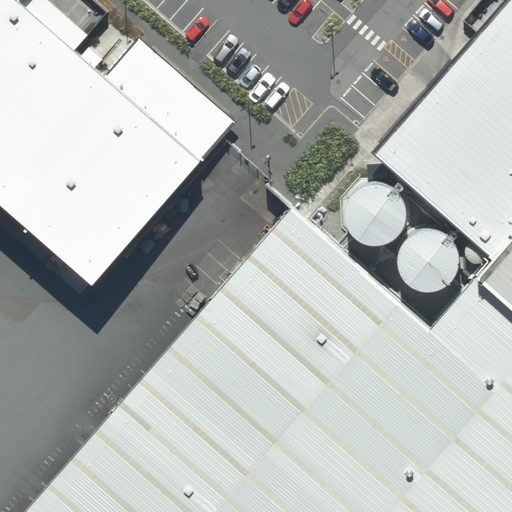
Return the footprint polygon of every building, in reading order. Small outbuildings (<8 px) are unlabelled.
[(0,0),(0,202),(85,278),(236,108),(113,0),(0,0)] [(511,0),(505,0),(371,151),(489,256),(511,230),(511,0)] [(368,176),(365,177),(362,178),(360,179),(357,180),(355,181),(353,183),(351,185),(349,186),(348,189),(346,191),(345,193),(344,196),(343,198),(342,201),(342,203),(342,206),(342,209),(342,211),(343,214),(344,216),(345,219),(346,221),(347,223),(349,225),(351,227),(353,229),(355,231),(357,232),(359,233),(362,234),(364,235),(367,236),(369,236),(372,236),(375,236),(377,236),(380,235),(382,235),(385,234),(387,232),(389,231),(391,229),(393,228),(395,226),(397,224),(398,221),(400,219),(401,217),(401,214),(402,212),(402,209),(402,206),(402,204),(402,201),(401,198),(401,196),(400,194),(399,191),(397,189),(396,187),(394,185),(392,183),(390,181),(388,180),(385,179),(383,178),(380,177),(378,176),(375,176),(372,176),(370,176),(368,176)] [(511,511),(511,230),(489,256),(433,321),(299,205),(240,273),(197,322),(127,403),(87,449),(36,506),(31,511),(511,511)] [(423,224),(419,225),(417,226),(414,227),(412,228),(410,229),(407,231),(405,233),(404,235),(402,237),(400,239),(399,241),(398,244),(397,246),(397,249),(396,252),(396,254),(396,257),(397,260),(397,262),(398,265),(399,268),(400,270),(402,272),(403,274),(405,277),(407,278),(409,280),(411,282),(414,283),(416,284),(419,285),(421,285),(424,286),(427,286),(430,286),(432,285),(435,285),(438,284),(440,283),(442,282),(445,280),(447,279),(449,277),(451,275),(452,273),(454,271),(455,268),(456,266),(457,263),(458,260),(458,258),(458,255),(458,252),(458,250),(457,247),(456,244),(455,242),(454,239),(453,237),(451,235),(449,233),(447,231),(445,229),(443,228),(441,227),(438,226),(435,225),(433,224),(430,224),(427,224),(425,224),(423,224)]
